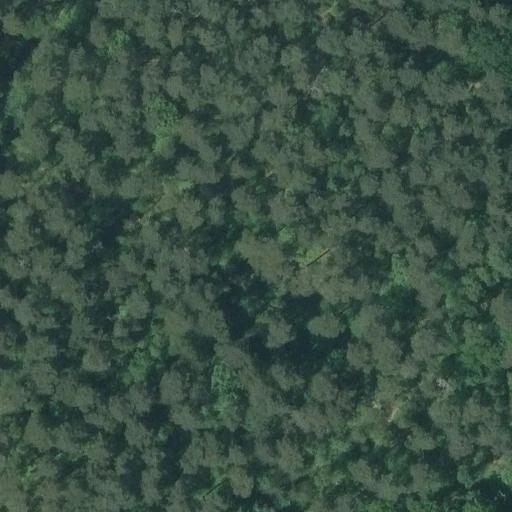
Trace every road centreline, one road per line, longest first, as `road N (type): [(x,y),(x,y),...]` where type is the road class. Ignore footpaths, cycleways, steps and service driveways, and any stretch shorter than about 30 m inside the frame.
road 1 (track): [(0,149),(189,255),(274,316),(387,428),(246,511)]
road 2 (track): [(387,428),(511,265)]
road 3 (track): [(387,428),(495,511)]
